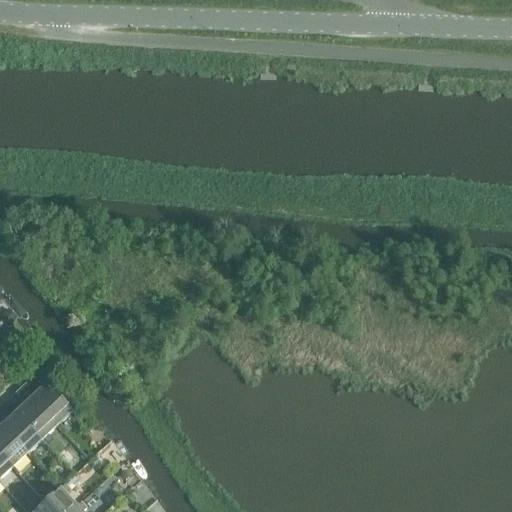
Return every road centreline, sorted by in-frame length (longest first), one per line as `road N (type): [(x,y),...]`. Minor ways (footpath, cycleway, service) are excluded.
road 1 (unclassified): [(511,68),(72,36),(8,14)]
road 2 (tertiary): [(438,28),(8,14)]
